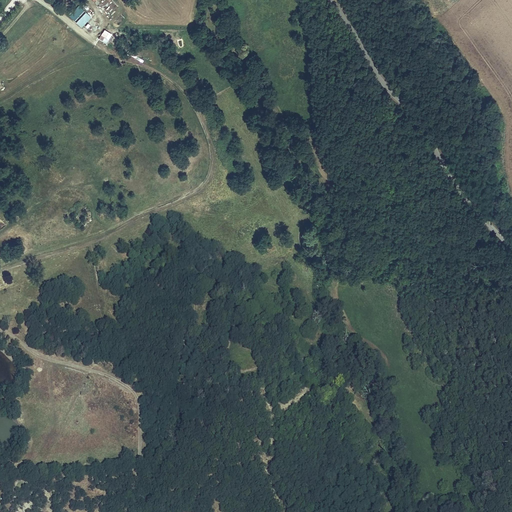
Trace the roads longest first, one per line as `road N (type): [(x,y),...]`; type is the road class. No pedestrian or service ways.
road 1 (track): [(38,0),(181,92),(208,138),(210,163),(196,191),(0,269)]
road 2 (unclassified): [(331,0),(382,82),(425,126),(443,165),(511,250)]
